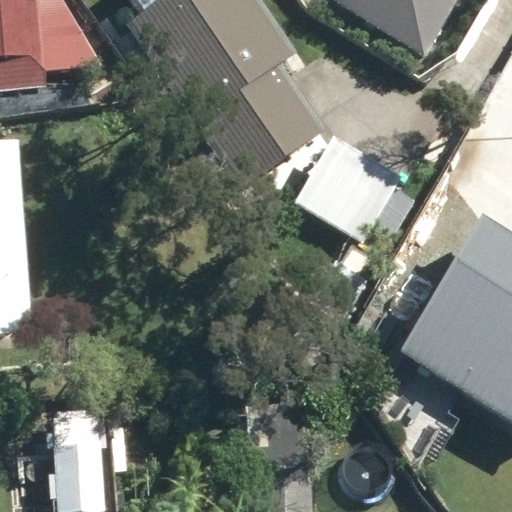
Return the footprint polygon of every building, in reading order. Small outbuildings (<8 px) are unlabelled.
[(0,0),(0,94),(31,91),(30,79),(65,76),(57,0),(0,0)] [(112,0),(109,2),(236,201),(338,136),(250,0),(112,0)] [(335,0),(324,19),(413,74),(458,0),(335,0)] [(338,148),(297,213),(362,254),(403,189),(338,148)] [(0,360),(17,359),(0,172),(0,360)] [(460,278),(511,316),(511,275),(480,251),(460,278)] [(313,299),(334,313),(349,289),(327,275),(313,299)] [(423,382),(443,399),(467,370),(446,353),(423,382)] [(94,511),(93,464),(97,464),(97,434),(88,436),(87,427),(47,429),(48,447),(41,447),(40,463),(46,461),(48,490),(41,491),(42,511),(94,511)] [(302,511),(301,494),(243,499),(243,511),(302,511)]
